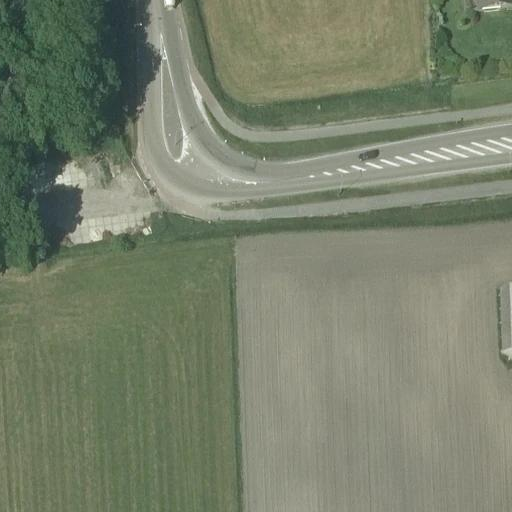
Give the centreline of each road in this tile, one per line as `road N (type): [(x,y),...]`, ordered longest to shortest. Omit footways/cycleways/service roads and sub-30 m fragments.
road 1 (tertiary): [(511,148),(253,183)]
road 2 (tertiary): [(158,26),(150,115),(160,166),(192,188),(220,192),(253,183)]
road 3 (tertiary): [(253,183),(210,159),(158,26)]
